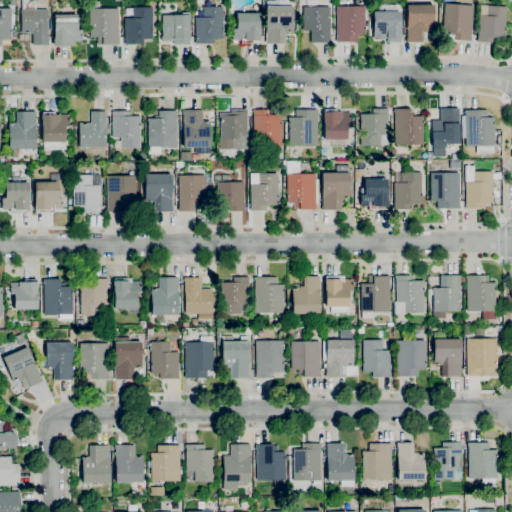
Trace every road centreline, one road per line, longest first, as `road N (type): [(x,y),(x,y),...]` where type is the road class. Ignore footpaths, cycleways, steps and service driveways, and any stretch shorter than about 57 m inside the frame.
road 1 (residential): [(511,241),(0,247),(463,74),(511,79)]
road 2 (residential): [(55,511),(53,428),(64,415),(511,410)]
